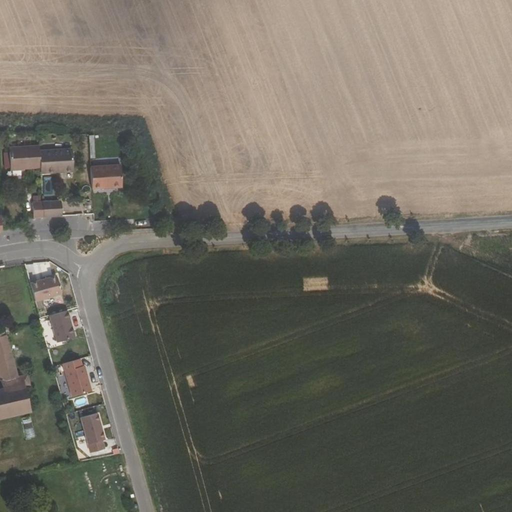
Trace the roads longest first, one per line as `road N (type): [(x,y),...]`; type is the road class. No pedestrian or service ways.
road 1 (tertiary): [(89,269),(128,242),(511,223)]
road 2 (residential): [(147,511),(87,288),(89,269)]
